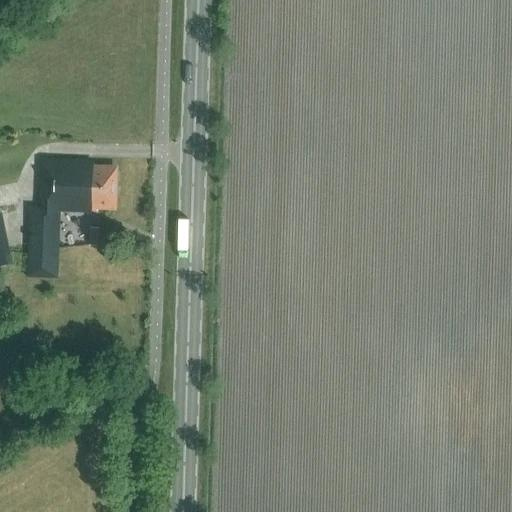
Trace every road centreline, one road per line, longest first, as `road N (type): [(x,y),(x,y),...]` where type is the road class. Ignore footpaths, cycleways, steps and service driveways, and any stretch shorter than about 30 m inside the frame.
road 1 (primary): [(183,511),(197,0)]
road 2 (unknown): [(193,157),(47,157),(13,200)]
